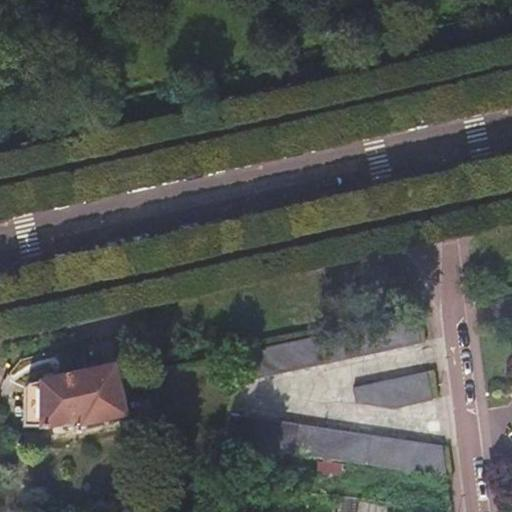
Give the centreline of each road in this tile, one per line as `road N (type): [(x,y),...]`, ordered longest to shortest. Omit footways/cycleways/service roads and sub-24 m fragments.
road 1 (secondary): [(0,246),(449,146)]
road 2 (residential): [(477,511),(451,261),(449,146)]
